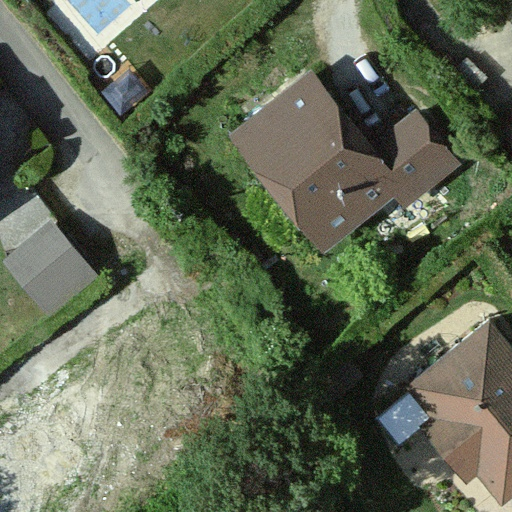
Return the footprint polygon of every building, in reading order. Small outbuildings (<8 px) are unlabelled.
[(303,117),(262,150),(328,231),(397,178),(407,192),(410,191),(456,153),(419,108),(374,143),(316,72),(286,96),(303,117)] [(245,129),(262,150),(303,117),(286,96),(245,129)] [(107,266),(69,220),(42,242),(80,288),(107,266)] [(80,288),(42,242),(25,256),(63,302),(80,288)] [(441,409),(429,418),(469,467),(480,458),(505,488),(511,482),(511,344),(491,318),(416,379),(441,409)] [(31,401),(0,427),(0,494),(15,511),(24,511),(83,462),(31,401)]
